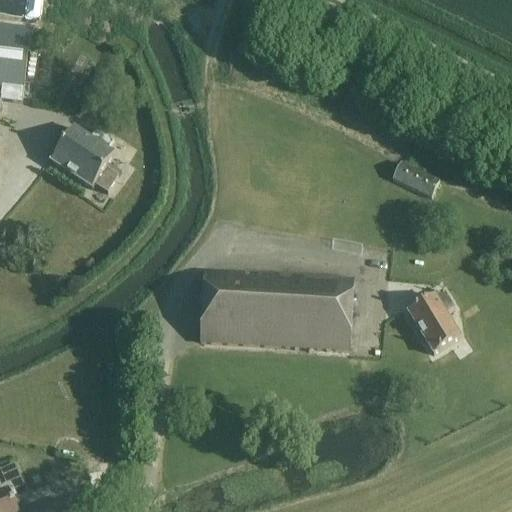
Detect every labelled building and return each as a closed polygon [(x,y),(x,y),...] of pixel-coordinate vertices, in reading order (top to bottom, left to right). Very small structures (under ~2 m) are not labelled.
[(31,32),(12,29),(0,27),(0,115),(1,103),(22,106),(31,32)] [(108,197),(119,180),(122,176),(109,167),(115,158),(108,153),(114,144),(97,133),(91,142),(74,131),(52,166),(93,192),(95,189),(108,197)] [(439,183),(402,166),(394,183),(431,201),(439,183)] [(350,355),(352,335),(355,285),(205,276),(201,346),(350,355)] [(434,358),(451,348),(461,342),(446,318),(456,312),(445,295),(436,300),(408,317),(434,358)] [(0,473),(0,511),(16,511),(14,507),(27,502),(16,477),(13,469),(0,473)] [(105,475),(90,478),(92,491),(107,488),(105,475)] [(66,511),(61,502),(40,511),(66,511)]
